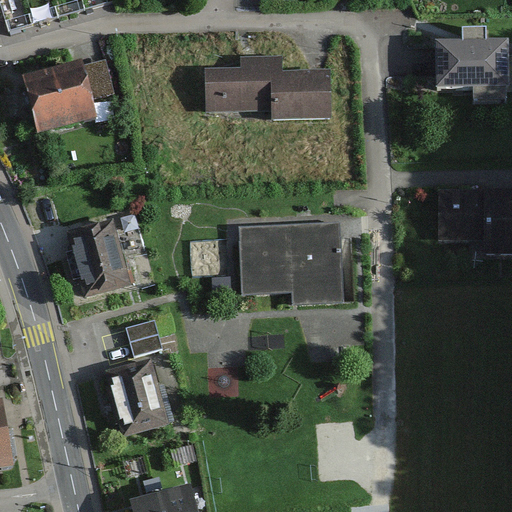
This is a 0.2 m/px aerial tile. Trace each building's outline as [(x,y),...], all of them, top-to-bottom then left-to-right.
[(511,51),(446,52),(447,92),(511,90),(511,51)] [(248,77),(211,77),(212,116),(276,115),(276,123),(333,122),(332,81),(289,81),(289,62),(248,62),(248,77)] [(109,67),(28,89),(43,142),(103,127),(96,103),(117,98),(109,67)] [(490,198),(446,197),(446,241),(488,241),(488,255),(511,254),(511,213),(489,213),(490,198)] [(115,227),(71,240),(88,296),(132,283),(115,227)] [(339,231),(244,234),(247,303),(296,302),(296,308),(342,307),(339,231)] [(158,326),(131,334),(139,360),(165,352),(158,326)] [(158,367),(112,379),(129,443),(174,431),(158,367)] [(0,473),(16,471),(6,413),(0,413),(0,473)] [(200,511),(195,494),(139,510),(139,511),(200,511)]
